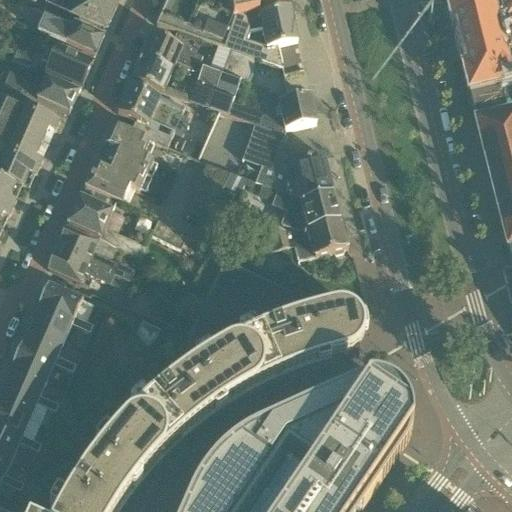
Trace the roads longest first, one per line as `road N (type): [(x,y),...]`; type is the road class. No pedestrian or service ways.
road 1 (tertiary): [(336,0),(416,334),(478,450)]
road 2 (residential): [(139,0),(0,312)]
road 3 (tertiary): [(474,308),(399,0)]
